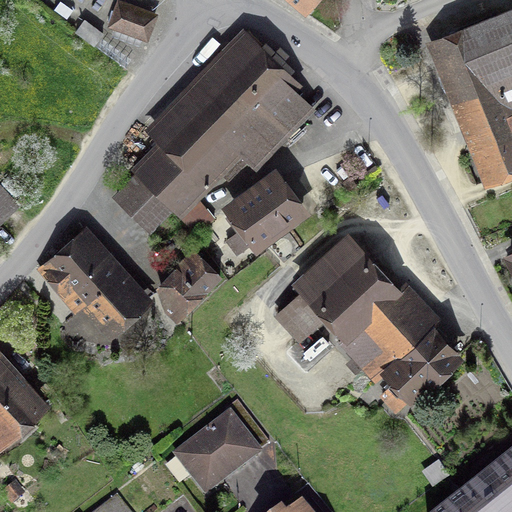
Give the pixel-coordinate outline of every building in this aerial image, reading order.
[(327,0),(285,0),(313,19),(327,0)] [(153,15),(120,4),(113,23),(145,35),(153,15)] [(511,12),(431,45),(485,178),(511,167),(511,12)] [(102,32),(84,19),(76,31),(93,44),(102,32)] [(137,176),(177,213),(197,197),(236,150),(252,163),(313,99),(244,39),(151,131),(162,144),(133,173),(137,176)] [(318,212),(280,166),(222,208),(261,253),(318,212)] [(177,213),(137,176),(114,197),(153,241),(177,213)] [(0,228),(18,210),(0,189),(0,228)] [(205,207),(197,197),(177,213),(185,223),(205,207)] [(214,218),(205,207),(185,223),(194,234),(214,218)] [(392,276),(341,224),(286,272),(301,290),(276,312),(302,341),(328,316),(352,341),(341,353),(377,389),(375,392),(400,416),(415,400),(421,405),(432,392),(439,399),(475,359),(442,326),(446,320),(397,273),(392,276)] [(114,333),(143,309),(83,238),(46,269),(70,297),(78,290),(114,333)] [(203,255),(153,296),(174,321),(223,279),(203,255)] [(0,441),(37,406),(0,367),(0,441)] [(267,455),(231,412),(172,461),(205,504),(267,455)] [(511,511),(511,442),(417,511),(418,511),(511,511)] [(154,469),(115,496),(126,511),(162,511),(177,501),(154,469)] [(24,493),(14,484),(5,494),(15,503),(24,493)] [(126,511),(115,496),(96,511),(126,511)] [(314,511),(307,503),(295,511),(293,511),(289,508),(284,511),(314,511)]
